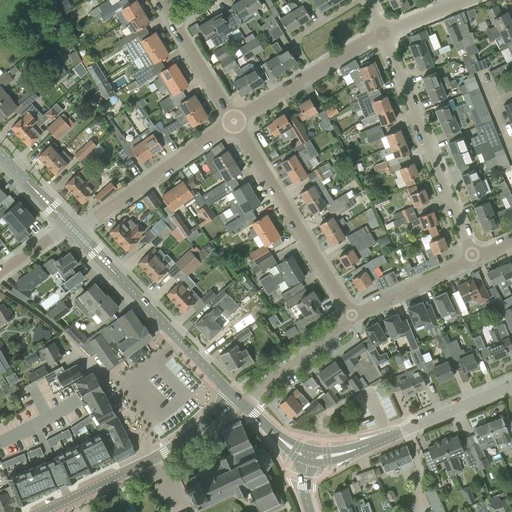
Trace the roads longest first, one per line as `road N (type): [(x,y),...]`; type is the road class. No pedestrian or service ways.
road 1 (residential): [(471,259),(381,33)]
road 2 (tertiary): [(238,399),(71,228)]
road 3 (tertiary): [(41,511),(148,460),(238,399)]
road 4 (residential): [(351,315),(233,121)]
road 5 (tertiary): [(308,457),(353,450),(511,387)]
road 6 (residential): [(71,228),(233,121)]
road 7 (residential): [(233,121),(381,33)]
road 8 (residential): [(238,399),(351,315)]
road 9 (residential): [(351,315),(471,259)]
